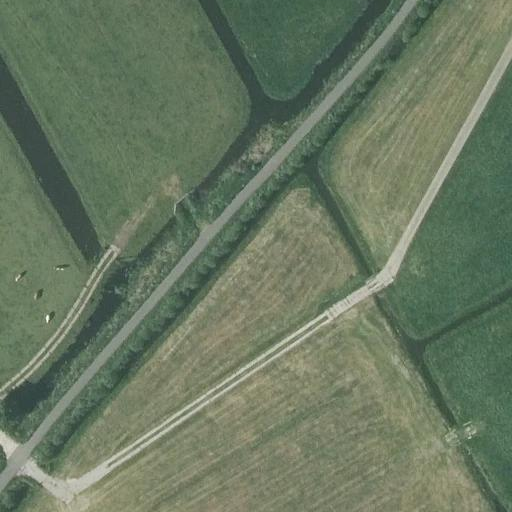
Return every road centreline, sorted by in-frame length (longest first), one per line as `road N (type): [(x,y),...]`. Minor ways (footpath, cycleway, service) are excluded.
road 1 (track): [(0,434),(45,484),(73,486),(377,282),(511,51)]
road 2 (unclassified): [(0,485),(414,0)]
